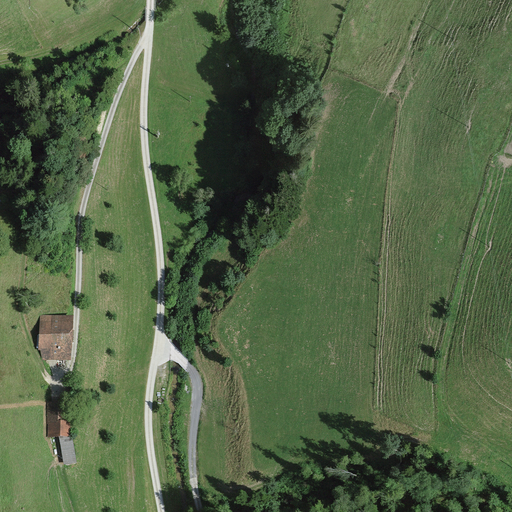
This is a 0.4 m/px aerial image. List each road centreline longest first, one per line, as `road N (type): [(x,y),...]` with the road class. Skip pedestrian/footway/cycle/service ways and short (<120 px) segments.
road 1 (unclassified): [(152,0),(146,114),(164,301),(150,424),(163,511)]
road 2 (track): [(71,364),(80,226),(132,61)]
road 3 (track): [(162,342),(198,384),(192,462),(201,511)]
